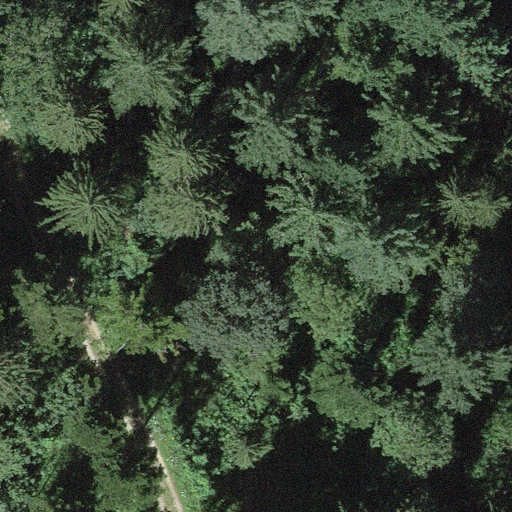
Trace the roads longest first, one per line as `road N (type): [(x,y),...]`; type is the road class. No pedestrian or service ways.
road 1 (track): [(0,86),(33,189),(171,511)]
road 2 (track): [(511,332),(346,85),(311,0)]
